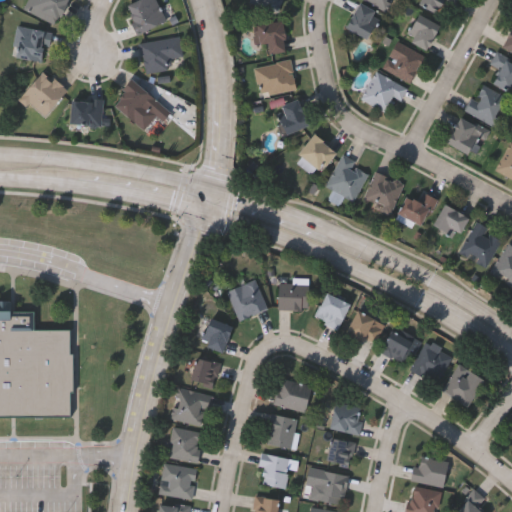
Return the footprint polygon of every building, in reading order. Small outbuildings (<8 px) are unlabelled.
[(66,0),(59,22),(26,10),(29,0),(66,0)] [(158,0),(168,20),(139,34),(125,6),(137,0),(158,0)] [(249,2),(249,0),(282,0),(279,11),(249,2)] [(369,0),(392,0),(388,9),(369,0)] [(449,0),(442,0),(435,12),(418,2),(419,0),(455,0),(454,3),(449,0)] [(440,24),(426,48),(405,36),(418,12),(440,24)] [(255,20),(283,19),(285,50),(266,51),(265,46),(257,47),(255,20)] [(511,50),(501,44),(511,25),(511,50)] [(14,56),(19,26),(51,30),(46,61),(14,56)] [(185,56),(170,59),(172,69),(147,74),(141,43),(180,35),(185,56)] [(382,67),(396,39),(424,53),(411,81),(382,67)] [(511,82),(506,90),(492,79),(500,69),(489,61),(498,49),(511,59),(511,82)] [(256,65),(291,58),(297,87),(262,95),(256,65)] [(44,116),(22,96),(45,69),(68,90),(44,116)] [(401,100),(394,96),(387,110),(362,98),(375,70),(407,86),(401,100)] [(157,101),(137,124),(114,102),(134,80),(157,101)] [(495,126),(465,109),(480,82),(511,99),(495,126)] [(286,133),(276,105),(298,97),(308,125),(286,133)] [(104,126),(71,125),(72,98),(104,99),(104,126)] [(488,130),(484,138),(475,134),(467,152),(446,141),(459,115),(488,130)] [(293,156),(315,133),(335,152),(314,175),(293,156)] [(511,177),(495,168),(510,140),(511,141),(511,177)] [(354,200),(326,186),(341,155),(369,169),(354,200)] [(363,197),(377,170),(404,183),(391,210),(363,197)] [(397,214),(405,195),(421,202),(425,193),(436,197),(424,225),(397,214)] [(432,225),(444,203),(469,216),(456,239),(432,225)] [(487,267),(459,252),(475,221),(503,236),(487,267)] [(511,242),(511,286),(489,271),(510,241),(511,242)] [(237,319),(226,290),(255,279),(266,309),(237,319)] [(307,284),(307,310),(277,310),(277,284),(307,284)] [(314,318),(326,293),(349,305),(337,329),(314,318)] [(0,420),(71,421),(72,332),(36,331),(36,313),(11,313),(11,297),(0,297),(0,420)] [(346,330),(358,309),(385,325),(372,346),(346,330)] [(232,328),(219,352),(198,341),(210,316),(232,328)] [(379,351),(391,330),(411,342),(400,362),(379,351)] [(409,369),(425,342),(451,358),(436,385),(409,369)] [(212,389),(189,381),(197,357),(220,365),(212,389)] [(484,381),(466,407),(441,389),(459,364),(484,381)] [(304,412),(273,404),(280,378),(310,386),(304,412)] [(205,426),(170,418),(177,387),(211,395),(205,426)] [(364,412),(357,435),(328,427),(334,404),(364,412)] [(296,417),(292,448),(266,445),(269,414),(296,417)] [(167,456),(172,426),(202,432),(196,462),(167,456)] [(352,440),(352,465),(328,465),(328,440),(352,440)] [(412,482),(414,457),(446,459),(444,484),(412,482)] [(192,498),(159,494),(163,463),(196,467),(192,498)] [(347,474),(342,504),(304,497),(308,468),(347,474)] [(441,492),(436,511),(406,511),(412,486),(441,492)] [(476,505),(481,511),(456,511),(453,507),(476,489),(483,499),(476,505)] [(277,498),(275,511),(253,511),(255,496),(277,498)] [(190,504),(190,511),(156,511),(157,503),(190,504)]
